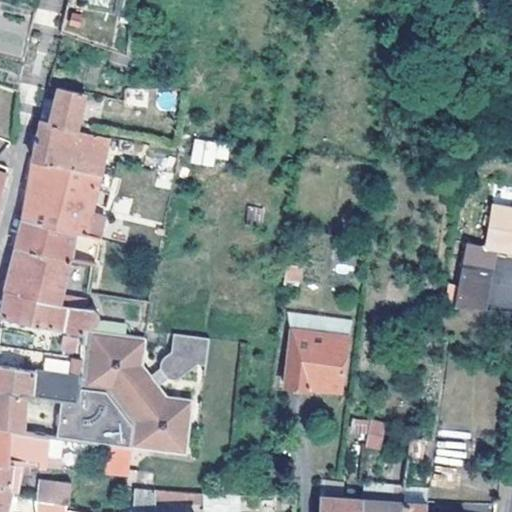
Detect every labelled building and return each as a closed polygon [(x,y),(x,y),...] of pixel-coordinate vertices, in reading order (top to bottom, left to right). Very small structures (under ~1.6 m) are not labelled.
[(129,18),(130,0),(120,0),(119,16),(129,18)] [(82,92),(57,86),(52,100),(47,121),(72,127),(82,92)] [(121,100),(103,96),(100,111),(120,116),(123,106),(149,109),(148,87),(121,87),(121,100)] [(171,87),(148,87),(149,109),(171,110),(171,87)] [(52,100),(43,97),(39,118),(47,121),(52,100)] [(47,121),(39,118),(35,137),(30,160),(97,173),(105,136),(72,127),(47,121)] [(132,141),(116,138),(114,150),(129,153),(132,141)] [(226,155),(227,143),(212,141),(210,145),(193,143),(192,164),(209,166),(211,154),(226,155)] [(97,173),(30,160),(25,194),(21,218),(72,231),(96,237),(99,228),(84,224),(97,173)] [(477,244),(459,240),(451,306),(480,309),(489,247),(511,250),(511,209),(485,205),(477,244)] [(72,231),(21,218),(17,232),(13,246),(66,260),(72,231)] [(66,260),(13,246),(8,267),(2,290),(82,305),(83,299),(60,294),(66,260)] [(297,266),(284,263),(281,281),(295,282),(297,266)] [(126,288),(125,298),(146,302),(148,290),(126,288)] [(82,305),(2,290),(0,301),(0,317),(81,327),(83,319),(93,317),(93,308),(82,305)] [(53,440),(102,446),(129,448),(137,373),(141,336),(92,329),(81,327),(77,352),(76,357),(76,363),(75,372),(72,395),(58,394),(55,418),(53,440)] [(341,331),(286,328),(282,385),(305,387),(306,383),(337,385),(341,331)] [(148,373),(139,449),(182,451),(188,398),(163,395),(155,384),(164,375),(171,376),(178,374),(181,371),(184,369),(188,366),(192,361),(195,336),(168,334),(165,350),(163,352),(160,354),(158,357),(156,361),(154,366),(148,373)] [(137,373),(129,448),(139,449),(148,373),(144,370),(138,367),(142,336),(141,336),(137,373)] [(67,362),(76,363),(76,357),(68,355),(67,362)] [(32,366),(0,362),(0,388),(24,391),(58,394),(72,395),(75,372),(33,368),(32,366)] [(24,391),(0,388),(0,434),(21,436),(22,414),(24,391)] [(380,450),(386,423),(370,419),(364,446),(380,450)] [(21,436),(0,434),(0,464),(16,466),(49,468),(50,457),(53,440),(37,439),(21,436)] [(398,511),(399,502),(409,439),(390,437),(381,501),(357,499),(356,511),(398,511)] [(463,463),(463,442),(437,442),(437,463),(463,463)] [(100,472),(123,474),(126,473),(129,448),(102,446),(100,472)] [(16,466),(0,464),(0,511),(3,511),(5,492),(12,494),(16,466)] [(43,479),(42,502),(63,504),(62,508),(65,509),(68,480),(43,479)] [(153,500),(152,487),(134,486),(131,486),(130,508),(139,509),(151,509),(153,500)] [(234,511),(234,493),(226,492),(204,491),(182,489),(152,487),(153,500),(200,505),(201,511),(234,511)] [(292,492),(281,492),(282,502),(292,502),(292,492)] [(356,511),(357,499),(319,497),(317,497),(316,511),(356,511)] [(430,511),(430,500),(423,499),(422,503),(422,511),(424,511),(430,511)] [(421,511),(422,511),(422,503),(399,502),(398,511),(421,511)]
